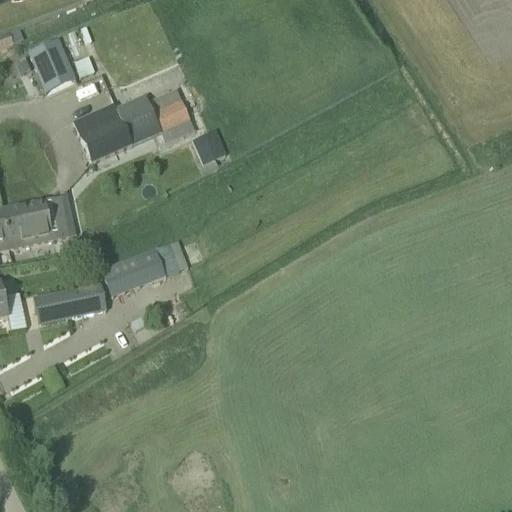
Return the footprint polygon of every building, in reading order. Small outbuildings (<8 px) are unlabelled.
[(0,38),(0,52),(19,45),(14,33),(0,38)] [(56,44),(27,57),(38,81),(67,68),(56,44)] [(71,125),(89,168),(159,138),(188,125),(179,104),(150,116),(142,100),(114,113),(112,108),(71,125)] [(190,145),(200,170),(224,159),(214,134),(190,145)] [(0,299),(0,255),(74,240),(70,217),(47,222),(43,205),(0,213),(0,324),(5,323),(0,299)] [(511,249),(511,225),(502,243),(511,249)] [(98,275),(109,303),(177,276),(166,248),(98,275)] [(369,258),(347,267),(367,314),(389,305),(369,258)] [(336,276),(314,288),(370,393),(392,382),(336,276)] [(31,303),(36,330),(104,315),(99,289),(31,303)] [(142,319),(129,327),(134,336),(147,328),(142,319)] [(400,324),(392,329),(403,346),(400,348),(413,368),(449,345),(432,319),(408,335),(400,324)] [(213,496),(219,511),(248,511),(250,511),(239,484),(213,496)]
